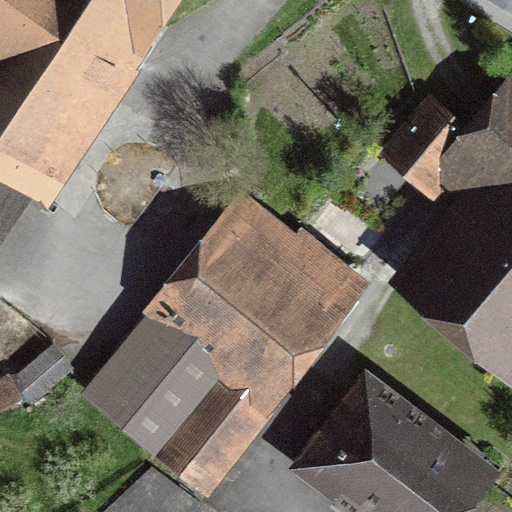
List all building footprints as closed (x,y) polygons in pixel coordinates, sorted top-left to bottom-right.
[(0,0),(0,247),(173,0),(0,0)] [(488,202),(419,283),(510,361),(511,358),(511,86),(472,133),(431,97),(385,149),(427,186),(445,165),(488,202)] [(159,443),(226,359),(207,343),(298,228),(249,190),(91,389),(159,443)] [(356,274),(298,228),(207,343),(226,359),(234,365),(167,450),(208,483),(305,362),(293,353),(356,274)] [(368,355),(298,440),(384,511),(450,511),(493,460),(368,355)] [(151,469),(111,511),(191,511),(200,503),(151,469)]
